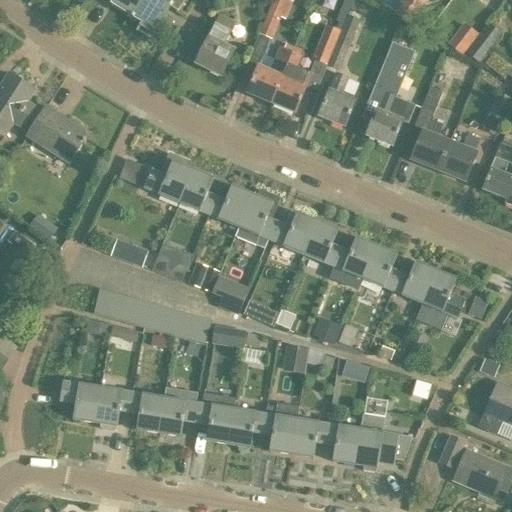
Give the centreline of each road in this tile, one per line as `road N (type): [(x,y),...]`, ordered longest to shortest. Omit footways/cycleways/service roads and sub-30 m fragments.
road 1 (residential): [(511,250),(169,109),(3,0)]
road 2 (residential): [(0,485),(43,472),(281,511)]
road 3 (unknown): [(74,251),(211,306)]
